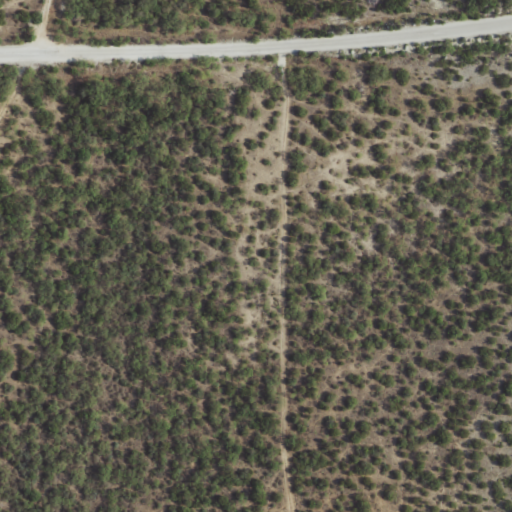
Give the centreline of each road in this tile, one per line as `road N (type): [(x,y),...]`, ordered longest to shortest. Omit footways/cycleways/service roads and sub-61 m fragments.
road 1 (residential): [(0,59),(309,46),(511,21)]
road 2 (residential): [(0,331),(27,237),(32,61),(58,0)]
